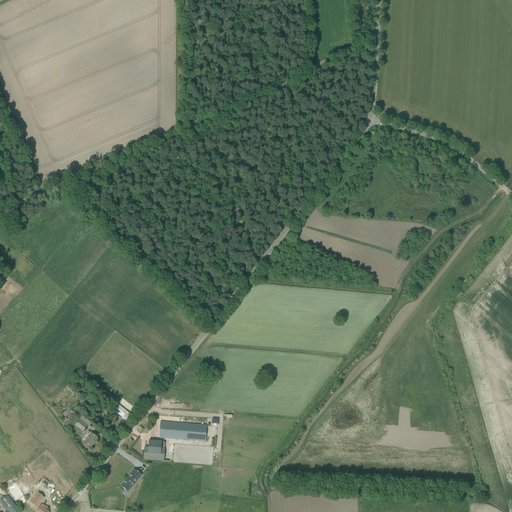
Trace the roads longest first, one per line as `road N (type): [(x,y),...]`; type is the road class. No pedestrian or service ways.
road 1 (unclassified): [(63,511),(371,119)]
road 2 (track): [(351,46),(0,209)]
road 3 (unclassified): [(511,194),(444,142),(371,119)]
